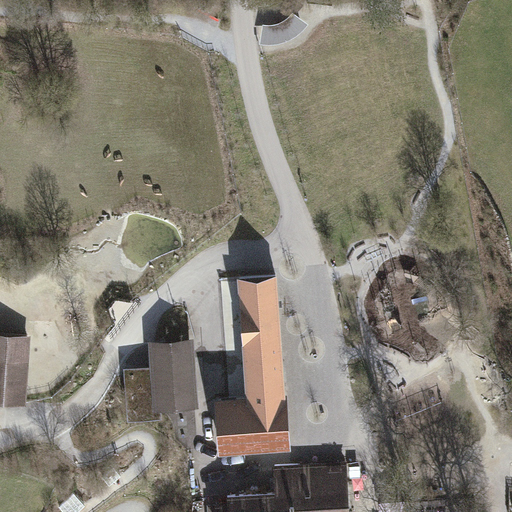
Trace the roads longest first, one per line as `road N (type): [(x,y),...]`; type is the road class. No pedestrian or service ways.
road 1 (track): [(0,448),(52,430),(97,391),(137,323),(225,249),(304,232)]
road 2 (track): [(86,511),(146,463),(151,443),(143,436),(91,460),(68,453),(52,430)]
